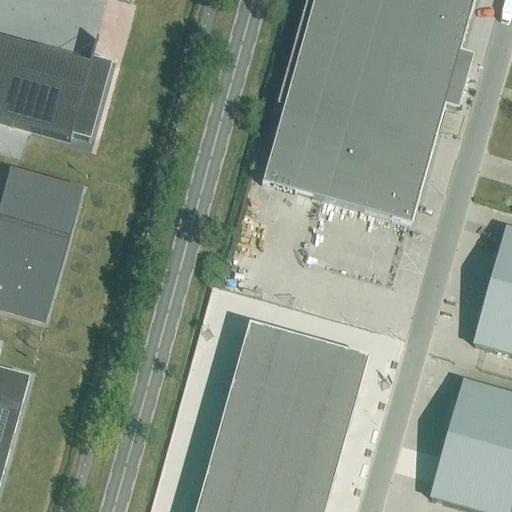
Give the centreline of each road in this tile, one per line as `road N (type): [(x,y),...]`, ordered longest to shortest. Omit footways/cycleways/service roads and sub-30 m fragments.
road 1 (primary): [(113,511),(256,0)]
road 2 (unclassified): [(511,23),(371,511)]
